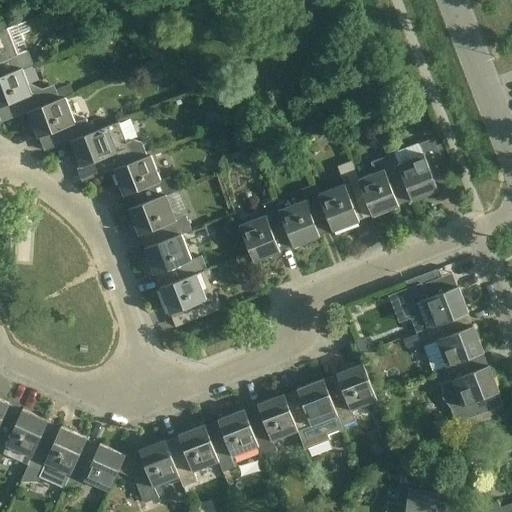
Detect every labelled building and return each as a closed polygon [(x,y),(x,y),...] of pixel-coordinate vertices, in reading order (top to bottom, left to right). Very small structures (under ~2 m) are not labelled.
[(0,76),(4,75),(23,68),(32,64),(22,36),(30,32),(26,21),(7,28),(0,30),(0,76)] [(0,76),(0,105),(14,100),(20,115),(27,111),(36,108),(58,100),(67,96),(74,94),(70,84),(54,90),(52,85),(42,89),(31,84),(29,85),(23,68),(13,72),(4,75),(0,76)] [(67,96),(58,100),(36,108),(27,111),(37,137),(61,128),(67,142),(70,141),(70,140),(92,132),(86,118),(76,122),(67,96)] [(121,121),(92,132),(70,140),(70,141),(80,166),(104,157),(109,171),(114,169),(124,165),(149,156),(146,147),(136,143),(130,145),(121,121)] [(423,154),(398,163),(401,171),(404,179),(403,179),(412,202),(439,192),(430,168),(444,163),(434,138),(420,144),(423,154)] [(152,199),(166,194),(177,190),(172,176),(162,180),(152,154),(149,156),(124,165),(114,169),(123,195),(147,186),(152,199)] [(361,186),(364,194),(373,217),(400,207),(391,184),(403,179),(404,179),(401,171),(398,163),(395,154),(371,163),(375,173),(359,179),(361,186)] [(344,185),(319,194),(325,209),(324,209),(333,233),(359,223),(350,199),(364,194),(359,179),(352,161),(337,166),(344,185)] [(305,200),(280,209),(280,210),(285,224),(294,248),(320,238),(311,214),(324,209),(325,209),(319,194),(315,184),(301,190),(305,200)] [(176,220),(166,194),(152,199),(129,208),(139,234),(162,225),(167,239),(168,239),(182,234),(193,230),(187,215),(176,220)] [(272,229),(285,224),(280,210),(280,209),(277,199),(262,205),(266,215),(240,225),(254,263),(281,253),(272,229)] [(178,265),(183,278),(197,273),(197,274),(204,271),(208,269),(203,255),(191,259),(182,234),(168,239),(167,239),(144,248),(154,274),(178,265)] [(405,291),(402,292),(417,332),(420,331),(445,321),(469,312),(459,286),(435,295),(430,281),(440,278),(437,269),(407,281),(410,289),(405,291)] [(183,278),(159,287),(169,314),(193,304),(198,318),(223,308),(218,294),(214,296),(204,271),(197,274),(197,273),(183,278)] [(460,360),(461,361),(484,352),(474,326),(451,335),(445,321),(420,331),(425,345),(423,346),(432,370),(435,369),(445,366),(460,360)] [(363,340),(357,342),(361,353),(372,349),(369,342),(363,340)] [(461,431),(507,413),(489,365),(466,374),(461,361),(460,360),(445,366),(435,369),(441,386),(444,385),(445,399),(453,409),(461,431)] [(346,396),(333,401),(342,425),(356,420),(352,409),(378,400),(363,362),(337,372),(346,396)] [(298,399),(288,403),(293,417),(295,423),(298,430),(305,450),(330,440),(328,435),(343,429),(342,425),(333,401),(324,378),(297,388),(300,395),(298,399)] [(259,418),(250,422),(254,432),(253,432),(255,438),(258,446),(262,456),(277,450),(273,440),(298,430),(295,423),(293,417),(288,403),(284,394),(258,404),(260,410),(257,411),(259,418)] [(0,426),(11,403),(0,398),(0,426)] [(0,461),(0,462),(4,454),(29,465),(35,451),(38,444),(46,426),(48,420),(22,409),(12,432),(0,426),(0,461)] [(253,432),(254,432),(250,422),(245,409),(218,419),(227,443),(214,448),(219,461),(223,472),(238,466),(234,455),(258,446),(253,432)] [(214,448),(205,424),(179,434),(188,458),(174,463),(179,477),(183,487),(199,481),(195,470),(219,461),(214,448)] [(28,467),(21,482),(36,482),(38,478),(64,489),(66,484),(77,461),(87,438),(61,426),(59,432),(46,426),(38,444),(35,451),(29,465),(28,467)] [(422,445),(419,436),(404,442),(407,451),(422,445)] [(125,456),(119,471),(135,478),(144,502),(159,496),(164,494),(160,484),(179,477),(174,463),(165,440),(140,450),(146,466),(125,456)] [(77,461),(66,484),(79,490),(84,480),(109,491),(126,455),(100,443),(89,466),(77,461)] [(383,447),(386,458),(397,455),(394,444),(383,447)] [(386,500),(384,511),(454,511),(459,483),(423,477),(424,468),(402,464),(396,502),(386,500)] [(497,502),(482,508),(484,511),(511,511),(511,502),(499,507),(497,502)]
